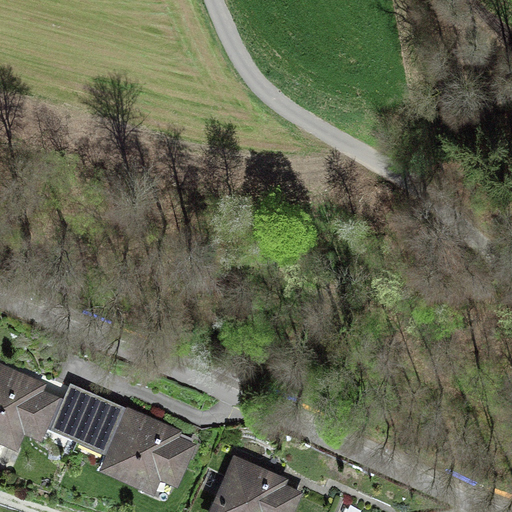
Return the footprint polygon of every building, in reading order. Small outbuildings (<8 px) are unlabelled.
[(45,382),(0,361),(0,443),(11,448),(20,430),(38,439),(45,427),(58,397),(42,389),(45,382)] [(75,440),(96,394),(66,381),(58,397),(45,427),(75,440)] [(96,394),(75,440),(103,453),(124,406),(96,394)] [(180,430),(124,406),(103,453),(96,470),(150,494),(157,478),(175,486),(194,443),(177,436),(180,430)] [(290,511),(300,491),(283,484),(286,478),(230,453),(203,511),(290,511)]
